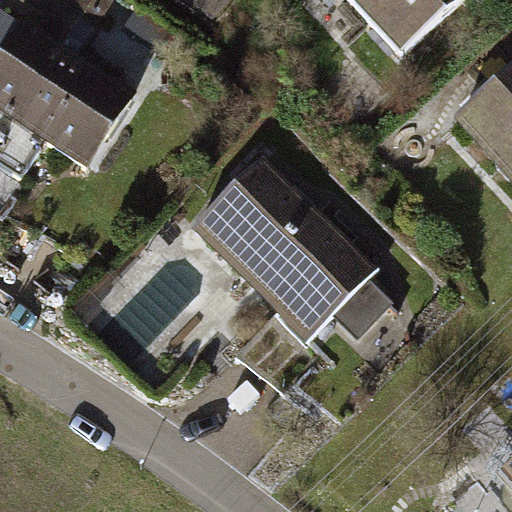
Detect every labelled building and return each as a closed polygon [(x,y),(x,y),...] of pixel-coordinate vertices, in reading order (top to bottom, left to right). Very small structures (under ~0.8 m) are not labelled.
[(468,0),(345,0),(404,61),(468,0)] [(133,100),(33,35),(15,62),(9,58),(0,72),(0,212),(45,143),(87,170),(133,100)] [(511,73),(461,120),(511,173),(511,73)] [(265,164),(209,221),(260,272),(250,283),(267,300),(269,297),(312,340),(377,275),(265,164)] [(285,395),(317,361),(276,316),(245,348),(237,360),(285,395)]
